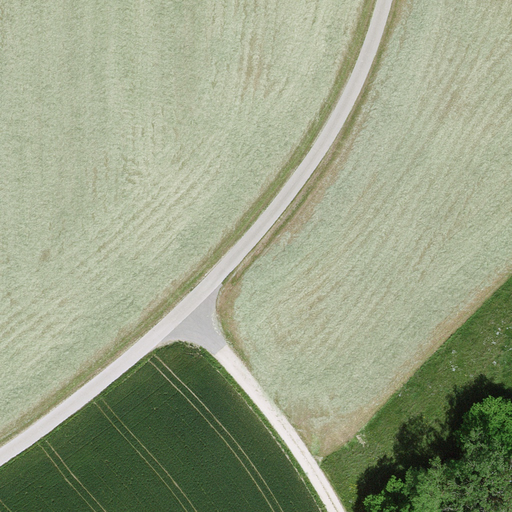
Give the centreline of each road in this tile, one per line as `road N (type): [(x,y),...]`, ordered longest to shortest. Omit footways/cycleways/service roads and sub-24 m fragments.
road 1 (unclassified): [(0,457),(184,312),(252,238)]
road 2 (unclassified): [(388,0),(337,127),(252,238)]
road 3 (track): [(336,511),(275,410),(184,312)]
